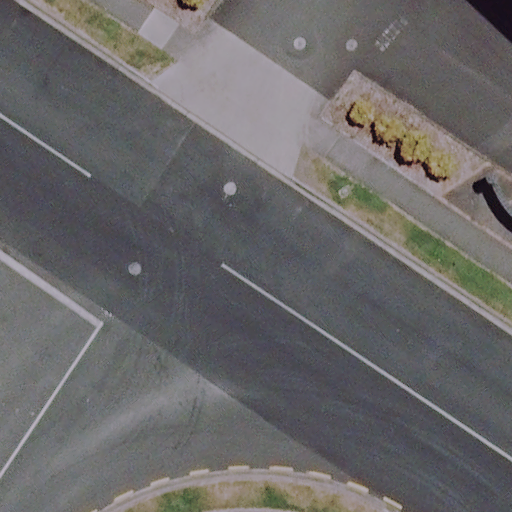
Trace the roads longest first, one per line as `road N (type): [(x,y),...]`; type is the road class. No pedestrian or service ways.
road 1 (residential): [(511,421),(177,195)]
road 2 (residential): [(177,195),(0,466)]
road 3 (residential): [(177,195),(0,77)]
